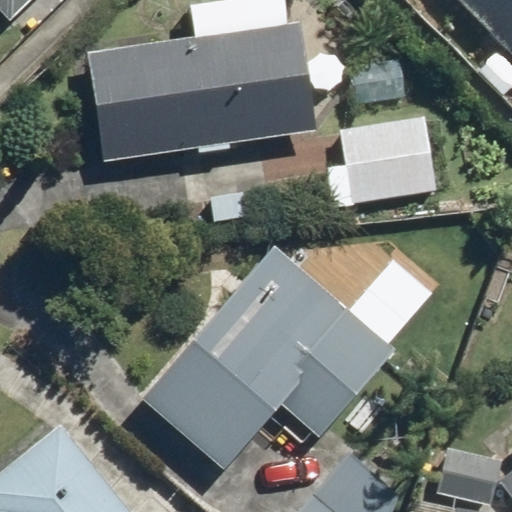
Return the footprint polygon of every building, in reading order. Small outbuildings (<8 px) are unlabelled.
[(0,0),(0,8),(12,21),(32,0),(0,0)] [(511,0),(457,0),(511,55),(511,0)] [(303,20),(87,51),(103,161),(319,130),(303,20)] [(348,66),(355,108),(412,99),(405,57),(348,66)] [(425,117),(340,130),(345,165),(326,167),(332,207),(437,192),(425,117)] [(274,243),(143,398),(227,468),(282,404),(321,437),(398,347),(274,243)] [(0,511),(133,511),(63,425),(0,475),(0,511)] [(350,450),(296,511),(394,511),(401,493),(350,450)] [(511,469),(500,479),(511,494),(511,469)]
